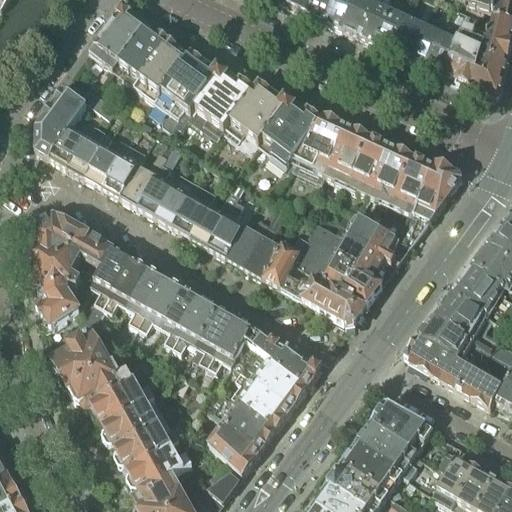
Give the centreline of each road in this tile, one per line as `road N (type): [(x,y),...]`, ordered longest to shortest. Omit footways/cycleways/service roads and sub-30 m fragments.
road 1 (residential): [(0,233),(66,194),(157,247),(180,278),(359,376)]
road 2 (residential): [(511,163),(169,0)]
road 3 (residential): [(74,511),(9,354),(0,261)]
road 4 (residential): [(359,376),(511,167)]
road 5 (residential): [(0,140),(103,0)]
road 6 (residential): [(511,457),(359,376)]
road 7 (residential): [(262,511),(359,376)]
